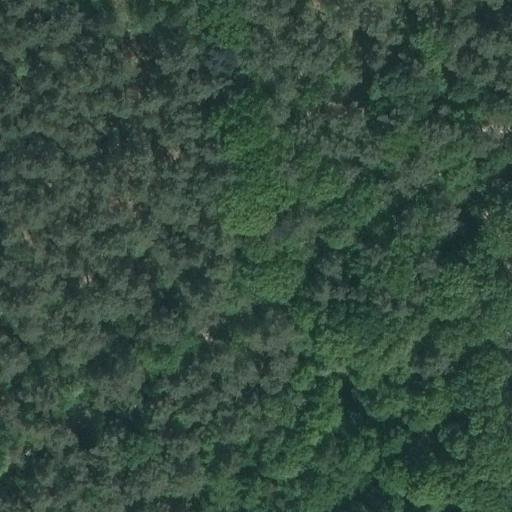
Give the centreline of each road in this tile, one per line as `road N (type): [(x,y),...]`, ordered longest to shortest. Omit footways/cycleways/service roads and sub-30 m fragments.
road 1 (track): [(0,469),(511,131)]
road 2 (track): [(211,0),(275,281)]
